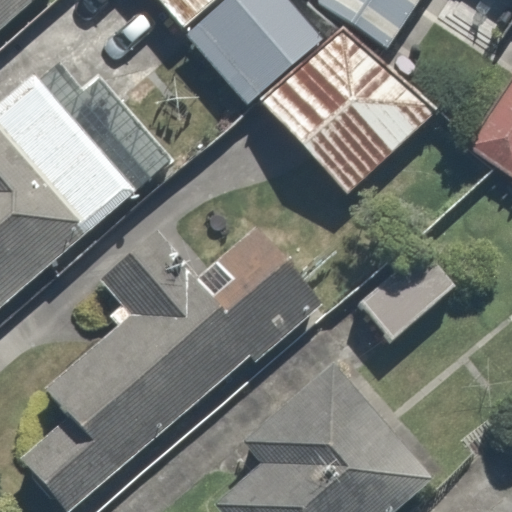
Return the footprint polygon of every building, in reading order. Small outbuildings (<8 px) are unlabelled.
[(0,0),(0,9),(9,0),(0,0)] [(151,0),(336,192),(426,106),(362,39),(402,0),(151,0)] [(0,282),(115,166),(12,64),(0,75),(0,282)] [(511,72),(470,144),(511,167),(511,72)] [(103,265),(133,294),(42,387),(61,406),(13,456),(64,506),(294,267),(241,215),(183,275),(137,231),(103,265)] [(420,237),(350,294),(383,335),(453,277),(420,237)] [(380,511),(419,481),(317,355),(230,426),(258,461),(211,499),(221,511),(380,511)]
